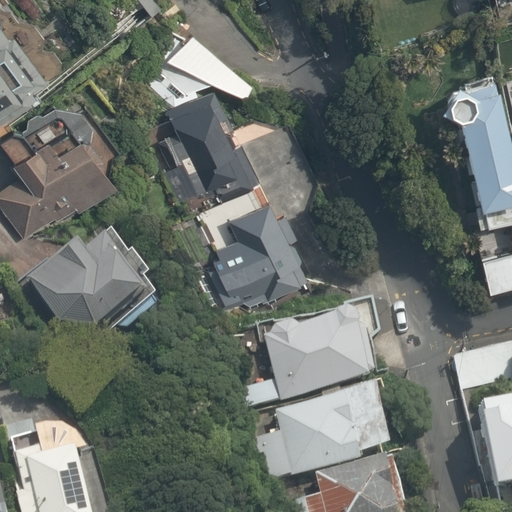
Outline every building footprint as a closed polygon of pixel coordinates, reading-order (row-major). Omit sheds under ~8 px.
[(54,76),(0,8),(0,128),(51,93),(44,84),(54,76)] [(259,85),(195,26),(152,72),(185,94),(214,83),(246,98),(259,85)] [(511,195),(511,157),(491,71),(449,81),(478,204),(511,195)] [(257,186),(219,88),(171,106),(181,132),(156,142),(167,171),(186,164),(197,193),(212,188),(217,202),(257,186)] [(0,187),(0,202),(18,238),(128,182),(82,90),(50,106),(56,117),(11,140),(28,173),(0,187)] [(266,299),(309,277),(270,201),(229,222),(235,234),(210,247),(217,262),(205,269),(222,303),(240,294),(245,304),(264,294),(266,299)] [(511,210),(474,219),(489,289),(511,284),(511,210)] [(111,239),(30,280),(60,326),(100,333),(152,301),(111,239)] [(239,388),(243,406),(378,375),(363,307),(263,330),(275,380),(239,388)] [(511,342),(451,357),(459,393),(510,381),(506,365),(511,363),(511,342)] [(389,444),(375,384),(273,408),(277,425),(253,431),(265,479),(364,456),(363,451),(389,444)] [(511,395),(474,405),(494,486),(511,481),(511,395)] [(24,511),(108,511),(94,455),(91,447),(85,440),(77,434),(68,430),(59,428),(50,429),(36,433),(40,448),(16,455),(27,496),(20,498),(24,511)] [(400,511),(387,454),(313,471),(318,492),(291,498),(293,511),(400,511)] [(9,511),(0,475),(0,511),(9,511)]
